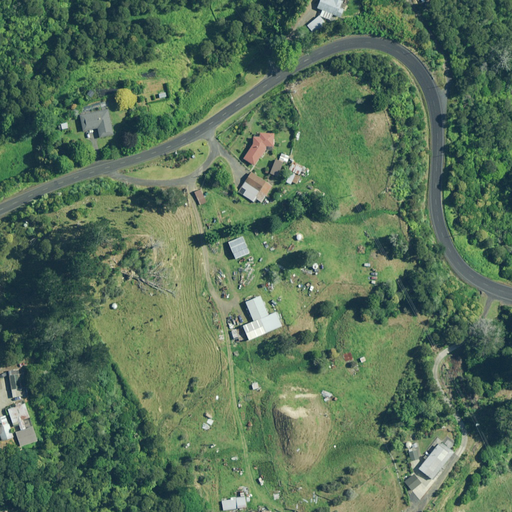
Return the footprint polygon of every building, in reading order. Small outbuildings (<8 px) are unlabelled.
[(347,4),(338,0),(320,0),(318,8),(323,10),(320,15),(330,19),(332,13),(341,17),(347,4)] [(325,22),(320,15),(308,25),(313,32),(325,22)] [(114,134),(110,110),(81,115),(84,130),(98,128),(100,137),(114,134)] [(275,134),(261,133),(260,137),(254,137),(254,143),(244,158),(255,166),(266,149),(266,146),(275,146),(275,134)] [(290,156),(282,153),(279,160),(276,158),(270,173),(278,176),(284,160),(287,162),(290,156)] [(298,184),(302,176),(299,175),(303,168),(296,164),(287,181),(291,184),(293,181),(298,184)] [(273,186),(252,172),(239,191),(244,194),(254,201),(256,198),(262,202),(273,186)] [(208,201),(203,189),(195,192),(201,205),(208,201)] [(244,326),(250,340),(284,326),(278,311),(270,315),(262,296),(246,302),(254,321),(244,326)] [(240,341),(247,338),(243,327),(232,331),(235,340),(239,339),(240,341)] [(24,372),(20,373),(19,369),(9,371),(14,397),(24,395),(21,380),(25,379),(24,372)] [(23,419),(31,417),(27,403),(22,405),(21,402),(16,404),(17,406),(9,409),(14,425),(19,423),(21,430),(16,432),(21,446),(37,441),(33,427),(26,429),(23,419)] [(0,433),(3,440),(14,436),(6,415),(0,417),(0,433)] [(448,439),(444,444),(437,438),(428,448),(433,452),(429,457),(426,455),(424,457),(427,459),(419,468),(432,479),(455,452),(450,449),(453,444),(448,439)] [(420,458),(417,449),(409,452),(412,461),(420,458)] [(422,482),(415,473),(405,482),(412,490),(422,482)] [(248,507),(247,497),(222,500),(224,510),(248,507)]
